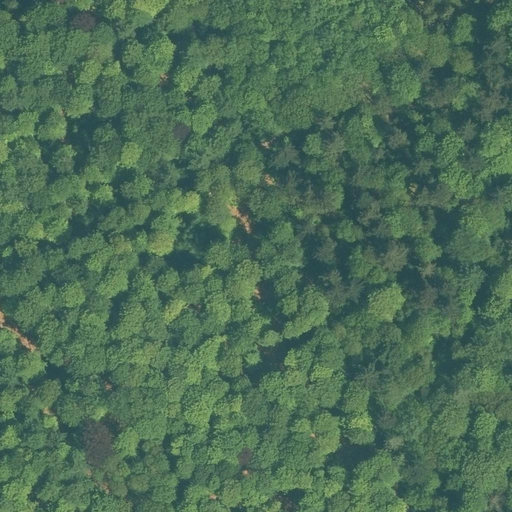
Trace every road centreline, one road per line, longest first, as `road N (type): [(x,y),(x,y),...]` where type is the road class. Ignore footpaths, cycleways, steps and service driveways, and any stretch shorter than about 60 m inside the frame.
road 1 (track): [(0,271),(247,150),(511,2)]
road 2 (track): [(511,219),(0,474)]
road 3 (track): [(408,511),(183,0)]
